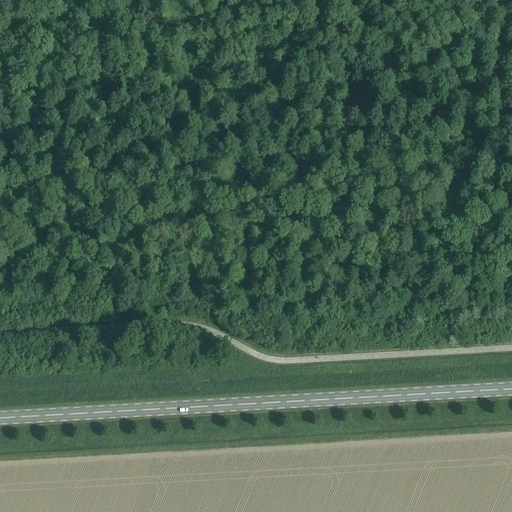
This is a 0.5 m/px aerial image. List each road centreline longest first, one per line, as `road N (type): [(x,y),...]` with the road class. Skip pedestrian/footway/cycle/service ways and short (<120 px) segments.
road 1 (track): [(0,140),(212,107),(300,106),(346,88),(406,94),(511,86)]
road 2 (primary): [(0,416),(511,388)]
